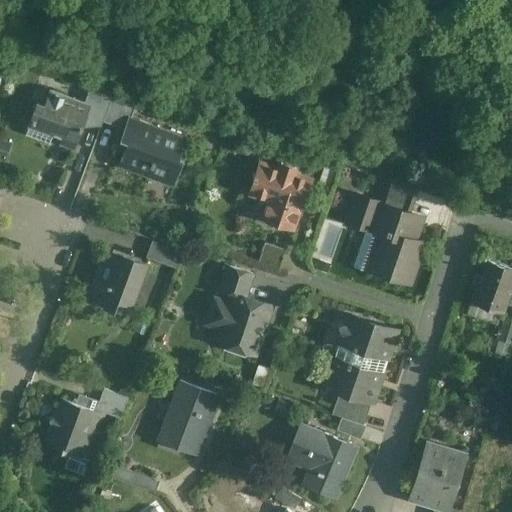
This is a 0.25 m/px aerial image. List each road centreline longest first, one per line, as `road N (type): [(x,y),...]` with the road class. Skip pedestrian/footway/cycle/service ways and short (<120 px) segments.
road 1 (track): [(0,10),(511,186)]
road 2 (residential): [(377,511),(473,211)]
